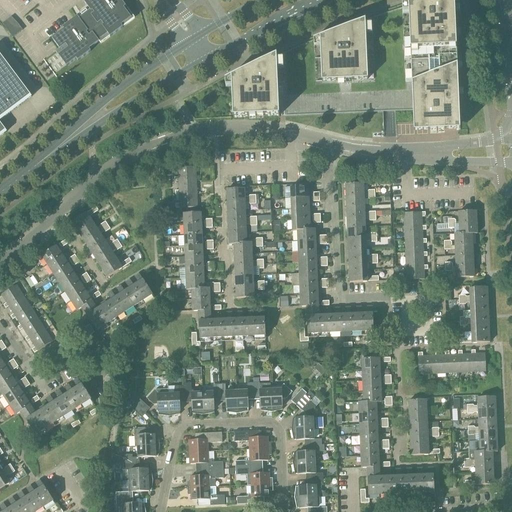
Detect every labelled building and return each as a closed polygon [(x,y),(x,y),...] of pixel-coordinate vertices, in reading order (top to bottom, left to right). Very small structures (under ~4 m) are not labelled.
[(91,52),(89,50),(99,42),(99,41),(108,35),(109,36),(110,38),(123,28),(121,26),(131,19),(124,9),(126,7),(120,0),(83,0),(82,1),(90,11),(79,19),(77,17),(62,28),(64,30),(52,39),(60,50),(61,49),(63,52),(58,56),(66,67),(76,60),(78,62),(91,52)] [(428,0),(420,2),(409,6),(412,83),(414,133),(460,131),(459,98),(463,97),(463,92),(458,92),(457,71),(462,71),(461,66),(457,66),(457,63),(461,63),(461,57),(457,58),(456,38),(460,37),(460,32),(456,32),(455,15),(459,15),(459,9),(455,10),(455,7),(459,7),(459,1),(454,1),(454,0),(428,0)] [(368,80),(365,20),(354,24),(343,29),(331,33),(320,37),(322,82),(342,81),(342,85),(348,85),(348,81),(368,80)] [(17,24),(7,31),(13,38),(22,31),(17,24)] [(0,137),(6,133),(0,124),(0,121),(31,97),(0,56),(0,137)] [(279,116),(278,93),(282,93),(282,87),(278,88),(277,56),(265,61),(254,67),(243,72),(232,78),(225,82),(226,87),(232,87),(233,118),(279,116)] [(196,168),(178,168),(178,178),(174,178),(175,182),(178,182),(196,182),(196,168)] [(197,195),(196,182),(178,182),(179,191),(175,191),(175,195),(178,195),(179,195),(197,195)] [(345,185),(346,196),(364,195),(363,184),(345,185)] [(290,188),(291,198),(308,198),(308,187),(290,188)] [(226,190),(227,201),(245,200),(244,189),(226,190)] [(197,195),(179,195),(179,204),(176,204),(176,209),(197,208),(197,195)] [(364,206),(364,195),(346,196),(346,207),(364,206)] [(309,209),(308,198),(291,198),(291,209),(309,209)] [(245,211),(245,200),(227,201),(227,212),(245,211)] [(364,206),(346,207),(347,218),(365,217),(364,206)] [(309,220),(309,209),(291,209),(292,220),(309,220)] [(89,211),(87,213),(72,222),(78,232),(93,222),(89,217),(93,214),(91,214),(89,211)] [(246,222),(245,211),(227,212),(228,223),(246,222)] [(458,214),(459,224),(476,223),(475,212),(458,213),(458,214)] [(183,215),(184,225),(202,224),(201,213),(184,214),(183,215)] [(404,214),(404,227),(422,227),(422,218),(425,217),(425,213),(416,213),(404,214)] [(365,228),(365,217),(347,218),(347,229),(365,228)] [(297,229),(297,231),(310,230),(315,230),(310,230),(309,220),(292,220),(292,230),(297,229)] [(97,229),(93,222),(78,232),(84,241),(101,230),(100,227),(97,229)] [(246,233),(246,222),(228,223),(228,234),(246,233)] [(477,235),(476,223),(459,224),(459,234),(472,235),(477,235)] [(202,235),(202,224),(184,225),(184,236),(202,235)] [(404,227),(405,241),(423,240),(422,231),(426,231),(426,227),(422,227),(404,227)] [(365,228),(347,229),(348,240),(366,239),(365,228)] [(100,234),(103,233),(101,230),(84,241),(90,250),(104,241),(100,234)] [(315,241),(315,230),(310,230),(297,231),(298,242),(315,241)] [(247,244),(246,233),(228,234),(229,245),(234,245),(247,244)] [(472,245),(472,235),(459,234),(454,235),(455,246),(472,245)] [(203,246),(202,235),(184,236),(185,247),(203,246)] [(366,250),(366,239),(348,240),(348,251),(366,250)] [(405,241),(405,254),(423,253),(423,244),(426,244),(426,240),(423,240),(405,241)] [(96,260),(113,248),(112,246),(109,248),(104,241),(90,250),(96,260)] [(316,252),(315,241),(298,242),(298,253),(316,252)] [(251,243),(247,244),(234,245),(229,245),(234,245),(234,256),(252,255),(251,243)] [(473,256),(472,245),(455,246),(455,257),(473,256)] [(56,246),(41,256),(47,265),(62,256),(56,246)] [(203,246),(185,247),(185,258),(203,257),(203,246)] [(115,251),(113,248),(96,260),(102,269),(116,259),(112,253),(115,251)] [(366,250),(348,251),(349,261),(367,261),(366,250)] [(316,263),(316,252),(298,253),(299,264),(316,263)] [(405,254),(406,267),(424,267),(423,257),(427,257),(427,253),(423,253),(405,254)] [(252,266),(252,255),(234,256),(235,267),(252,266)] [(62,256),(47,265),(53,274),(68,265),(62,256)] [(473,267),(473,256),(455,257),(456,268),(473,267)] [(204,268),(203,257),(185,258),(186,269),(204,268)] [(120,265),(116,259),(102,269),(108,278),(125,267),(123,264),(124,262),(120,265)] [(123,264),(125,267),(132,263),(131,262),(129,259),(124,262),(123,264)] [(367,272),(367,261),(349,261),(349,272),(367,272)] [(299,264),(299,275),(317,274),(316,263),(299,264)] [(68,265),(53,274),(59,284),(74,274),(68,265)] [(252,266),(235,267),(235,277),(253,277),(252,266)] [(427,266),(424,267),(406,267),(406,281),(416,281),(424,280),(424,270),(427,270),(427,266)] [(473,267),(456,268),(456,279),(474,278),(473,267)] [(204,279),(204,268),(186,269),(186,280),(204,279)] [(368,283),(367,272),(349,272),(350,283),(368,283)] [(81,279),(83,282),(89,277),(87,273),(82,277),(81,279)] [(74,274),(59,284),(65,293),(80,283),(74,274)] [(317,285),(317,274),(299,275),(300,286),(317,285)] [(87,317),(97,332),(153,296),(139,275),(135,278),(139,284),(134,287),(130,281),(126,284),(130,290),(125,293),(121,287),(116,290),(120,296),(116,299),(112,293),(108,295),(111,301),(106,304),(105,302),(101,305),(102,306),(103,307),(97,310),(96,308),(92,311),(93,313),(87,317)] [(253,288),(253,277),(235,277),(235,288),(253,288)] [(204,279),(186,280),(187,291),(191,291),(204,290),(209,290),(209,289),(204,289),(204,279)] [(80,283),(65,293),(71,302),(86,292),(80,283)] [(300,286),(300,297),(318,296),(317,285),(300,286)] [(6,304),(3,306),(6,309),(9,307),(24,297),(16,286),(1,295),(6,304)] [(254,299),(253,288),(235,288),(236,299),(254,299)] [(470,300),(487,300),(487,289),(469,289),(470,300)] [(210,301),(209,290),(204,290),(191,291),(187,291),(191,291),(192,301),(210,301)] [(86,292),(71,302),(77,311),(82,308),(86,315),(92,311),(96,308),(86,292)] [(94,300),(101,296),(98,292),(93,295),(93,297),(94,300)] [(318,308),(318,296),(300,297),(301,308),(307,307),(307,309),(307,315),(314,315),(319,315),(318,308)] [(31,308),(24,297),(9,307),(14,315),(10,317),(13,320),(16,318),(31,308)] [(280,298),(280,308),(288,307),(287,298),(280,298)] [(487,300),(470,300),(470,311),(488,311),(487,300)] [(199,319),(205,319),(210,319),(210,301),(192,301),(192,312),(198,312),(199,319)] [(351,315),(350,308),(346,308),(346,316),(340,316),(340,309),(335,309),(335,316),(330,316),(330,315),(330,314),(326,314),(324,314),(324,317),(319,317),(319,315),(314,315),(313,317),(307,317),(308,335),(374,332),(372,307),(367,308),(367,315),(362,315),(362,308),(356,308),(357,315),(351,315)] [(38,319),(31,308),(16,318),(21,326),(18,328),(20,331),(23,329),(38,319)] [(488,311),(470,311),(471,322),(488,321),(488,311)] [(265,337),(264,312),(259,312),(259,319),(254,320),(253,312),(248,313),(248,320),(243,320),(243,313),(237,313),(238,320),(232,320),(232,313),(227,313),(227,321),(221,321),(221,318),(216,319),(216,321),(210,321),(210,319),(205,319),(205,322),(199,322),(199,340),(265,337)] [(27,342),(30,340),(45,331),(38,319),(23,329),(28,337),(25,339),(27,342)] [(488,321),(471,322),(471,333),(489,332),(488,321)] [(94,333),(89,326),(85,328),(90,336),(94,333)] [(304,329),(299,330),(300,343),(308,342),(308,338),(305,338),(304,329)] [(53,342),(45,331),(30,340),(35,348),(32,350),(34,354),(53,342)] [(471,333),(472,344),(489,343),(489,332),(471,333)] [(196,343),(196,334),(191,334),(192,347),(200,347),(200,343),(196,343)] [(459,374),(472,373),(471,355),(462,355),(462,351),(458,352),(458,356),(459,374)] [(486,372),(485,354),(476,355),(475,351),(471,351),(471,355),(472,373),(486,372)] [(446,374),(459,374),(458,356),(449,356),(449,352),(445,352),(445,356),(446,374)] [(419,375),(432,375),(432,357),(422,357),(422,353),(418,353),(419,375)] [(432,375),(446,374),(445,356),(436,356),(435,353),(432,353),(432,357),(432,375)] [(361,360),(362,370),(380,370),(379,359),(361,360)] [(0,386),(13,379),(7,370),(0,374),(0,386)] [(380,380),(380,370),(362,370),(362,381),(380,380)] [(18,388),(13,379),(0,386),(0,391),(3,397),(18,388)] [(35,413),(31,416),(32,418),(26,421),(36,436),(78,408),(91,400),(78,379),(73,382),(77,388),(72,391),(69,385),(64,388),(68,394),(63,397),(59,391),(55,394),(59,400),(54,403),(50,397),(46,400),(50,406),(45,409),(44,407),(40,409),(41,412),(36,415),(35,413)] [(362,381),(363,392),(381,391),(380,380),(362,381)] [(271,413),(270,388),(270,390),(259,391),(259,383),(253,384),(254,397),(260,397),(260,409),(261,408),(261,411),(260,411),(271,413)] [(173,394),(168,395),(169,417),(180,415),(180,414),(179,414),(179,412),(180,412),(179,400),(185,400),(185,384),(185,387),(174,387),(173,394)] [(191,384),(185,384),(185,400),(191,400),(192,411),(193,414),(192,414),(203,416),(202,391),(191,391),(191,384)] [(248,398),(254,397),(253,384),(247,384),(247,391),(236,392),(237,414),(248,412),(248,411),(248,409),(248,398)] [(214,399),(220,399),(219,385),(213,385),(213,393),(203,393),(202,391),(203,416),(214,413),(213,411),(214,410),(214,399)] [(225,385),(219,385),(220,399),(225,398),(226,410),(227,410),(227,412),(226,412),(226,413),(237,414),(236,392),(225,392),(225,385)] [(281,387),(270,388),(271,413),(282,411),(282,410),(282,408),(282,400),(286,399),(292,393),(283,385),(281,387)] [(9,406),(24,397),(18,388),(3,397),(9,406)] [(169,417),(168,395),(158,395),(157,393),(155,390),(147,399),(153,405),(157,405),(158,413),(158,415),(158,416),(169,417)] [(305,395),(306,394),(302,390),(291,402),(295,406),(305,395)] [(381,403),(381,391),(363,392),(363,403),(376,403),(381,403)] [(292,419),(291,430),(316,429),(315,408),(310,403),(314,398),(309,393),(306,396),(305,395),(295,406),(301,411),(302,411),(306,415),(306,418),(295,419),(293,420),(293,419),(292,419)] [(40,401),(37,396),(32,400),(31,402),(33,405),(40,401)] [(25,419),(31,416),(35,413),(32,409),(24,397),(9,406),(15,416),(21,413),(25,419)] [(477,410),(495,409),(495,398),(477,399),(477,410)] [(149,409),(149,408),(139,400),(135,404),(145,414),(149,409)] [(409,401),(409,408),(409,413),(430,412),(430,408),(426,409),(426,401),(416,401),(409,401)] [(359,414),(376,413),(376,403),(381,403),(376,403),(363,403),(358,403),(359,414)] [(141,418),(145,414),(135,404),(131,409),(141,418)] [(477,410),(478,421),(496,420),(495,409),(477,410)] [(409,413),(409,424),(427,423),(426,414),(430,414),(430,412),(409,413)] [(377,424),(376,413),(359,414),(359,425),(377,424)] [(475,432),(496,431),(496,420),(478,421),(478,428),(475,429),(475,432)] [(78,421),(71,425),(72,427),(73,429),(80,425),(78,421)] [(427,423),(409,424),(410,435),(431,434),(431,430),(427,430),(427,423)] [(360,435),(377,434),(377,424),(359,425),(360,435)] [(308,441),(308,447),(324,446),(321,446),(321,440),(314,440),(313,430),(316,429),(291,430),(293,441),(294,441),(296,440),(296,441),(308,441)] [(479,434),(479,442),(497,442),(496,431),(475,432),(475,434),(479,434)] [(249,450),(271,449),(271,447),(270,447),(270,443),(268,443),(267,438),(261,438),(261,432),(234,433),(234,443),(249,442),(249,450)] [(30,433),(26,436),(33,447),(40,443),(38,439),(37,440),(35,441),(30,433)] [(186,453),(208,452),(207,444),(222,443),(221,433),(194,434),(194,441),(188,441),(189,447),(186,447),(186,450),(186,453)] [(378,446),(377,434),(360,435),(360,446),(378,446)] [(410,435),(410,445),(428,445),(428,437),(431,436),(431,434),(410,435)] [(150,436),(134,436),(135,447),(160,446),(157,435),(157,436),(154,436),(154,435),(150,436)] [(475,453),(497,452),(497,442),(479,442),(479,453),(476,453),(475,453)] [(428,445),(410,445),(411,457),(416,457),(428,456),(428,445)] [(160,446),(135,447),(135,448),(137,448),(137,458),(155,458),(155,457),(158,457),(160,446)] [(294,453),(292,464),(315,463),(314,452),(324,452),(324,446),(308,447),(308,452),(297,453),(297,454),(294,454),(294,453)] [(360,456),(378,456),(378,446),(360,446),(360,456)] [(235,469),(262,468),(262,462),(268,462),(268,456),(271,456),(270,452),(271,452),(271,449),(249,450),(249,459),(246,459),(246,461),(235,462),(235,469)] [(208,461),(208,452),(186,453),(186,456),(187,456),(187,460),(189,459),(189,465),(195,465),(196,471),(223,470),(223,462),(212,463),(211,461),(208,461)] [(471,461),(471,464),(493,463),(492,453),(497,453),(497,452),(475,453),(475,461),(471,461)] [(374,476),(379,476),(379,468),(378,456),(360,456),(361,469),(367,468),(367,476),(374,476)] [(315,474),(315,463),(292,464),(295,475),(298,475),(309,475),(309,481),(323,480),(323,474),(315,474)] [(493,463),(471,464),(472,467),(475,467),(475,475),(493,474),(493,463)] [(127,471),(128,482),(153,481),(151,470),(150,470),(148,470),(136,470),(136,464),(122,465),(123,471),(127,471)] [(262,468),(235,469),(235,476),(247,476),(247,478),(250,478),(251,486),(272,485),(272,483),(272,479),(269,479),(269,474),(263,474),(262,468)] [(412,477),(412,470),(406,470),(407,477),(401,478),(400,470),(395,470),(395,478),(390,478),(390,476),(385,476),(385,478),(379,478),(379,476),(374,476),(374,479),(368,479),(368,497),(416,495),(434,494),(433,468),(428,469),(428,476),(422,476),(422,469),(417,470),(417,477),(413,477),(412,477)] [(187,486),(187,489),(209,488),(209,480),(223,479),(223,470),(196,471),(196,477),(190,477),(190,483),(188,483),(188,486),(187,486)] [(5,477),(8,475),(6,473),(0,477),(0,490),(10,485),(5,477)] [(493,485),(493,474),(475,475),(476,486),(493,485)] [(295,487),(294,498),(319,497),(316,497),(316,486),(323,486),(323,480),(309,481),(309,487),(298,487),(298,488),(296,488),(296,487),(295,487)] [(153,481),(128,482),(128,493),(115,493),(116,499),(129,499),(129,493),(149,492),(149,491),(151,491),(151,492),(152,492),(153,481)] [(38,511),(53,502),(40,482),(36,484),(40,490),(35,493),(31,487),(27,490),(31,496),(28,498),(26,499),(22,493),(18,496),(22,502),(17,505),(13,499),(8,502),(12,508),(9,510),(8,511),(4,505),(0,507),(0,508),(2,511),(38,511)] [(272,485),(251,486),(251,495),(247,495),(248,497),(236,498),(237,505),(264,504),(264,498),(270,498),(270,492),(272,492),(272,488),(273,488),(272,485)] [(209,488),(187,489),(187,492),(188,492),(188,496),(191,495),(191,501),(197,501),(197,507),(225,506),(224,496),(210,497),(209,488)] [(361,491),(360,491),(361,504),(369,504),(369,500),(366,500),(365,500),(365,491),(361,491)] [(319,508),(319,497),(294,498),(296,509),(297,509),(299,509),(311,509),(310,511),(326,511),(326,508),(319,508)] [(129,505),(129,499),(116,499),(116,505),(121,505),(121,511),(145,511),(144,504),(143,504),(143,505),(141,505),(141,504),(129,505)]
